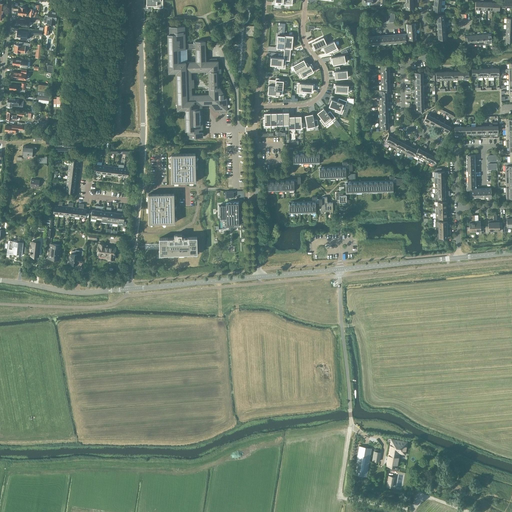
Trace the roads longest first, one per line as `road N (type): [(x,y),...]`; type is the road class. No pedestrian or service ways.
road 1 (unclassified): [(458,258),(126,289)]
road 2 (residential): [(136,202),(139,0)]
road 3 (residential): [(256,107),(302,106),(322,94),(324,67),(303,35),(305,0)]
road 4 (residential): [(457,148),(404,122),(403,72),(426,60),(426,44)]
road 5 (track): [(348,499),(411,508),(422,492),(470,511)]
road 6 (unclassified): [(126,289),(70,292),(0,280)]
